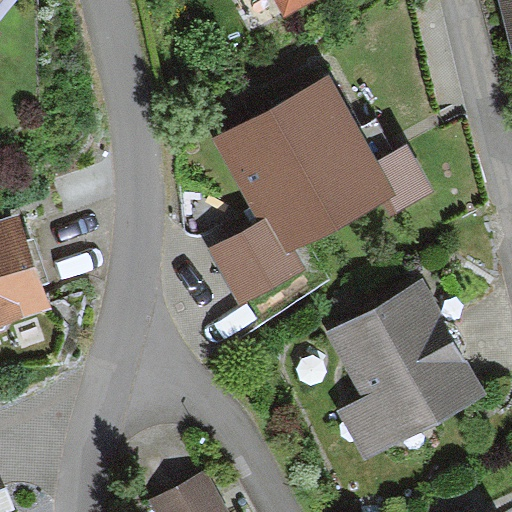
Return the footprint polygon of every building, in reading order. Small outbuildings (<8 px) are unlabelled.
[(279,0),(284,9),(299,0),(279,0)] [(511,0),(497,0),(511,49),(511,0)] [(381,184),(322,82),(226,137),(285,239),(381,184)] [(20,205),(0,211),(0,315),(53,297),(20,205)] [(424,268),(328,322),(364,387),(337,402),(364,450),(488,380),(424,268)] [(226,511),(196,466),(144,499),(152,511),(226,511)]
